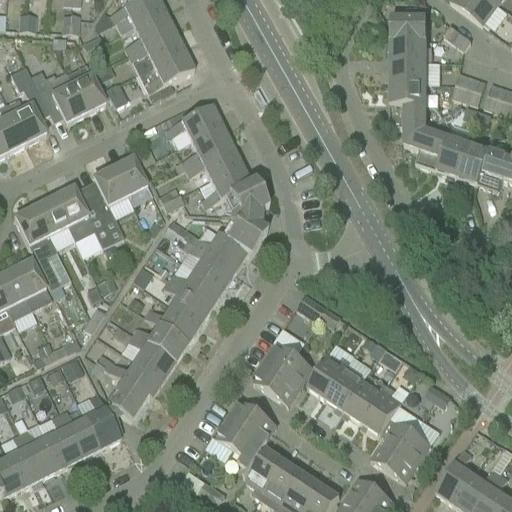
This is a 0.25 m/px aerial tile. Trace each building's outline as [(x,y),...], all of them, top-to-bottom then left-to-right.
[(62,0),(62,11),(70,12),(70,0),(62,0)] [(70,0),(70,12),(79,12),(79,0),(70,0)] [(122,15),(107,23),(111,31),(114,30),(119,42),(132,35),(163,20),(154,1),(156,0),(154,0),(122,16),(122,15)] [(125,0),(131,11),(122,15),(122,16),(154,0),(125,0)] [(482,32),(497,12),(480,0),(455,0),(449,8),(482,32)] [(505,0),(480,0),(497,12),(505,0)] [(425,48),(425,26),(416,26),(416,16),(405,16),(403,17),(400,19),(399,21),(398,23),(397,26),(389,26),(389,48),(425,48)] [(173,39),(163,20),(132,35),(138,47),(123,54),(127,62),(173,39)] [(68,41),(69,22),(61,21),(59,41),(68,41)] [(69,22),(68,41),(76,42),(78,23),(69,22)] [(25,39),(25,23),(16,23),(16,38),(25,39)] [(25,23),(25,39),(33,39),(34,23),(25,23)] [(453,50),(459,41),(449,33),(442,42),(453,50)] [(182,59),(173,39),(127,62),(137,81),(182,59)] [(470,48),(459,41),(453,50),(463,57),(470,48)] [(93,55),(102,51),(98,43),(81,52),(88,66),(97,62),(93,55)] [(64,56),(64,47),(51,46),(51,55),(64,56)] [(425,70),(425,48),(389,48),(389,70),(425,70)] [(192,79),(182,59),(137,81),(147,102),(192,79)] [(425,92),(425,70),(389,70),(389,91),(425,92)] [(95,78),(100,88),(112,82),(107,72),(95,78)] [(104,112),(95,94),(85,73),(65,82),(84,122),(104,112)] [(36,100),(29,85),(24,75),(8,83),(16,100),(21,98),(25,106),(36,100)] [(84,122),(69,92),(65,82),(64,80),(52,86),(51,83),(44,86),(40,79),(29,85),(36,100),(47,122),(57,117),(64,132),(84,122)] [(464,108),(472,85),(459,81),(451,104),(464,108)] [(477,113),(485,90),(472,85),(464,108),(477,113)] [(425,113),(425,92),(389,91),(389,113),(425,113)] [(496,119),(503,96),(490,92),(483,115),(496,119)] [(509,124),(511,114),(511,98),(503,96),(496,119),(509,124)] [(45,141),(30,112),(19,117),(14,107),(5,111),(25,151),(45,141)] [(25,151),(5,111),(0,113),(0,123),(1,126),(0,127),(0,149),(6,161),(25,151)] [(424,136),(425,113),(389,113),(389,135),(403,135),(403,152),(424,136)] [(164,137),(169,145),(184,138),(189,149),(220,133),(210,114),(164,137)] [(474,130),(478,120),(466,115),(462,126),(474,130)] [(487,134),(490,124),(478,120),(474,130),(487,134)] [(230,152),(220,133),(189,149),(195,161),(180,168),(184,175),(230,152)] [(435,178),(446,144),(424,137),(424,136),(403,152),(419,158),(414,171),(435,178)] [(456,185),(467,151),(446,144),(435,178),(456,185)] [(476,192),(488,158),(467,151),(456,185),(476,192)] [(239,172),(230,152),(184,175),(188,184),(203,177),(208,187),(239,172)] [(502,186),(511,188),(511,171),(510,166),(488,158),(476,192),(497,199),(502,186)] [(131,165),(111,175),(126,204),(146,194),(131,165)] [(249,191),(239,172),(208,187),(215,200),(218,207),(249,191)] [(126,204),(111,175),(91,185),(99,200),(89,205),(112,251),(123,245),(107,214),(126,204)] [(253,189),(249,191),(218,207),(219,208),(222,207),(229,222),(229,230),(220,244),(217,242),(216,243),(245,262),(249,265),(265,240),(264,239),(266,217),(267,216),(253,189)] [(104,234),(89,205),(79,210),(72,195),(52,205),(74,249),(92,241),(100,257),(112,251),(104,234)] [(156,205),(160,212),(170,207),(166,200),(156,205)] [(204,216),(219,208),(218,207),(215,200),(200,207),(204,216)] [(177,204),(170,207),(174,215),(181,211),(177,204)] [(77,256),(52,205),(32,215),(47,244),(65,235),(76,256),(77,256)] [(174,215),(170,207),(160,212),(164,220),(174,215)] [(47,244),(32,215),(12,225),(49,298),(58,294),(44,265),(54,260),(46,244),(47,244)] [(174,241),(178,234),(170,229),(166,236),(174,241)] [(152,246),(159,235),(152,230),(145,241),(152,246)] [(182,246),(186,239),(178,234),(174,241),(182,246)] [(170,248),(174,241),(166,236),(162,242),(170,248)] [(209,254),(195,245),(186,239),(182,246),(191,252),(204,261),(209,254)] [(233,280),(245,262),(216,243),(209,254),(204,261),(233,280)] [(204,261),(191,252),(186,259),(200,268),(204,261)] [(221,298),(233,280),(204,261),(192,279),(221,298)] [(30,268),(10,278),(30,319),(50,308),(30,268)] [(30,319),(10,278),(0,282),(0,306),(11,329),(30,319)] [(209,316),(221,298),(192,279),(186,290),(172,281),(167,288),(209,316)] [(209,316),(167,288),(162,295),(176,304),(169,315),(198,334),(209,316)] [(319,326),(325,316),(320,313),(304,302),(304,304),(298,313),(295,317),(316,331),(319,326)] [(11,329),(0,306),(0,341),(14,334),(11,329)] [(186,352),(198,334),(169,315),(162,326),(148,317),(143,324),(186,352)] [(96,331),(103,321),(95,316),(88,326),(96,331)] [(333,336),(340,326),(330,319),(325,316),(319,326),(323,329),(333,336)] [(174,370),(186,352),(143,324),(142,326),(156,335),(149,345),(135,336),(131,342),(174,370)] [(89,342),(96,331),(88,326),(81,337),(89,342)] [(349,332),(343,342),(397,377),(404,367),(349,332)] [(140,359),(133,370),(162,389),(174,370),(131,342),(126,350),(140,359)] [(0,368),(8,364),(0,347),(0,368)] [(54,367),(50,359),(46,351),(35,357),(43,373),(54,367)] [(70,359),(66,351),(50,359),(54,367),(70,359)] [(270,402),(295,364),(277,352),(252,390),(270,402)] [(325,407),(350,369),(341,363),(337,369),(327,363),(306,395),(325,407)] [(287,414),(312,376),(295,364),(270,402),(287,414)] [(343,419),(364,387),(346,375),(350,369),(325,407),(343,419)] [(93,370),(88,377),(89,378),(97,383),(102,376),(102,375),(93,370)] [(107,379),(121,388),(145,404),(150,407),(162,389),(133,370),(126,380),(112,371),(107,379)] [(385,392),(376,386),(368,381),(343,419),(361,431),(386,393),(385,392)] [(11,409),(46,398),(41,384),(6,395),(11,409)] [(109,415),(113,417),(130,428),(145,404),(121,388),(113,400),(112,399),(106,408),(109,415)] [(433,409),(440,399),(430,392),(424,402),(432,408),(433,409)] [(379,443),(390,426),(400,411),(390,404),(394,398),(386,393),(361,431),(379,443)] [(443,415),(449,407),(450,405),(440,399),(433,409),(443,415)] [(119,447),(110,429),(97,402),(88,406),(95,421),(84,427),(99,457),(119,447)] [(233,459),(258,420),(240,409),(215,447),(233,459)] [(99,457),(84,427),(72,432),(65,418),(57,422),(80,467),(99,457)] [(267,445),(271,439),(273,436),(275,432),(267,427),(258,420),(233,459),(241,464),(237,471),(245,477),(242,482),(243,483),(268,445),(267,445)] [(57,422),(49,425),(57,440),(45,446),(60,477),(80,467),(57,422)] [(387,479),(412,441),(394,429),(369,468),(387,479)] [(60,477),(45,446),(33,452),(26,437),(18,441),(41,487),(60,477)] [(41,487),(18,441),(10,445),(18,460),(6,465),(22,496),(41,487)] [(405,491),(430,453),(412,441),(387,479),(405,491)] [(259,507),(284,469),(265,457),(244,489),(254,495),(250,501),(259,507)] [(451,511),(453,511),(472,484),(461,477),(470,463),(462,458),(434,501),(451,511)] [(0,468),(0,502),(2,506),(22,496),(6,465),(0,468)] [(266,511),(281,511),(302,481),(284,469),(259,507),(266,511)] [(479,511),(499,482),(492,477),(483,491),(472,484),(453,511),(479,511)] [(307,511),(320,493),(302,481),(281,511),(307,511)] [(504,511),(508,507),(497,500),(506,487),(499,482),(479,511),(504,511)] [(365,511),(375,498),(365,491),(357,486),(355,490),(353,493),(340,511),(365,511)] [(206,506),(213,495),(204,490),(197,500),(206,506)] [(320,493),(307,511),(333,511),(339,505),(320,493)] [(217,511),(224,503),(213,495),(206,506),(216,511),(217,511)] [(390,511),(393,509),(385,504),(375,498),(365,511),(390,511)]
